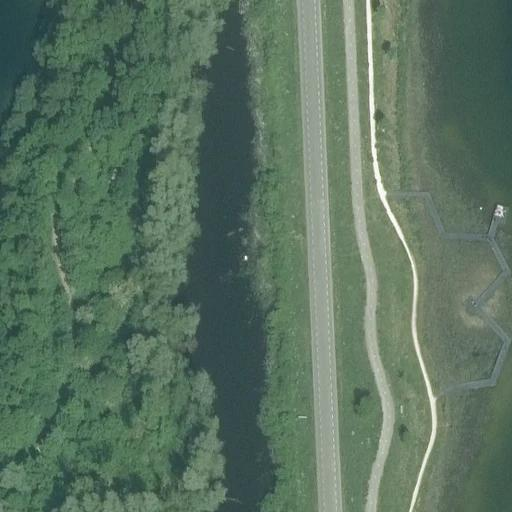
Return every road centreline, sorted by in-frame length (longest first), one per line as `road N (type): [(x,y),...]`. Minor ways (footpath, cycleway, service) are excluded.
road 1 (track): [(0,493),(65,397),(74,330),(56,219),(116,76),(132,0)]
road 2 (unclassified): [(329,511),(307,0)]
